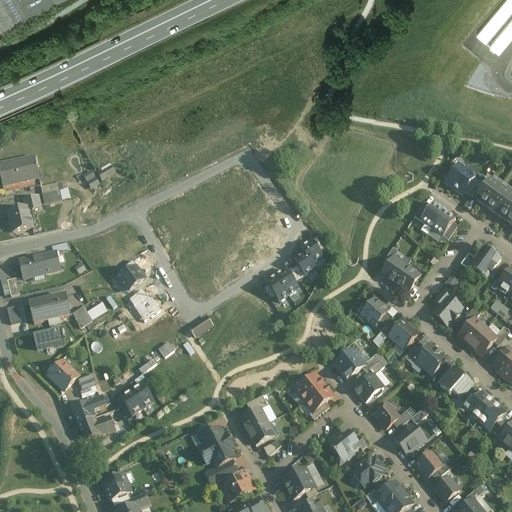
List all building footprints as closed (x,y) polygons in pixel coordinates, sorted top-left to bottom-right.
[(30,17),(20,0),(0,0),(0,25),(4,32),(30,17)] [(61,0),(20,0),(30,17),(61,0)] [(35,158),(0,166),(0,172),(3,188),(39,180),(35,158)] [(97,172),(102,182),(116,175),(111,165),(97,172)] [(464,170),(456,171),(446,185),(462,197),(464,194),(474,180),(475,178),(464,170)] [(92,190),(100,185),(93,174),(85,179),(92,190)] [(39,180),(3,188),(5,194),(41,186),(39,180)] [(474,180),(464,194),(471,200),(482,185),(480,184),(474,180)] [(490,182),(476,202),(487,209),(499,191),(494,187),(495,186),(490,182)] [(62,184),(41,189),(42,196),(48,194),(60,192),(63,191),(62,184)] [(63,191),(60,192),(62,202),(70,200),(67,190),(63,191)] [(504,195),(499,191),(487,209),(496,216),(510,196),(506,193),(504,195)] [(60,192),(48,194),(50,201),(51,205),(62,202),(60,192)] [(511,197),(510,196),(496,216),(506,223),(511,214),(511,197)] [(38,197),(23,201),(25,210),(28,209),(29,212),(41,210),(38,197)] [(430,208),(424,204),(417,216),(422,220),(430,208)] [(422,220),(420,223),(432,231),(444,213),(433,205),(422,220)] [(25,210),(8,214),(10,222),(9,225),(10,230),(12,232),(13,234),(33,229),(29,212),(28,209),(25,210)] [(444,213),(432,231),(443,239),(445,236),(453,225),(456,221),(444,213)] [(453,225),(445,236),(450,240),(458,228),(453,225)] [(306,254),(313,266),(323,259),(313,243),(302,249),(306,254)] [(475,261),(469,270),(486,282),(501,261),(484,249),(475,261)] [(393,250),(383,265),(388,268),(394,258),(395,259),(398,253),(393,250)] [(56,254),(43,257),(47,276),(61,273),(56,254)] [(295,261),(306,278),(317,271),(313,266),(306,254),(295,261)] [(468,256),(461,267),(468,272),(469,270),(475,261),(468,256)] [(43,257),(19,263),(24,281),(47,276),(43,257)] [(388,268),(382,277),(395,286),(407,267),(395,259),(394,258),(388,268)] [(127,295),(146,281),(136,267),(117,282),(127,295)] [(407,267),(395,286),(400,290),(399,291),(407,297),(420,278),(407,269),(408,268),(407,267)] [(500,285),(498,288),(498,289),(501,291),(507,295),(510,297),(511,294),(511,268),(511,269),(500,285)] [(276,278),(289,297),(299,291),(286,272),(276,278)] [(289,297),(276,278),(267,284),(280,304),(289,297)] [(16,280),(7,283),(11,299),(20,296),(16,280)] [(500,285),(496,282),(491,289),(493,291),(497,290),(498,289),(498,288),(500,285)] [(445,292),(436,303),(441,307),(449,299),(451,297),(445,292)] [(66,297),(29,306),(34,326),(71,317),(66,297)] [(441,307),(433,316),(447,328),(451,322),(453,324),(459,318),(457,315),(461,310),(449,299),(441,307)] [(376,300),(361,317),(374,329),(375,328),(387,315),(388,313),(381,308),(383,306),(376,300)] [(505,320),(510,311),(497,302),(491,310),(505,320)] [(11,325),(21,323),(18,308),(8,310),(11,325)] [(84,309),(73,316),(81,330),(93,323),(92,323),(88,314),(84,309)] [(95,310),(88,314),(92,323),(99,318),(95,310)] [(474,310),(462,323),(468,329),(475,321),(480,316),(474,310)] [(387,315),(375,328),(381,333),(393,320),(387,315)] [(208,317),(188,326),(194,338),(214,329),(208,317)] [(393,320),(381,333),(388,340),(389,339),(388,338),(399,326),(393,320)] [(468,329),(459,339),(469,348),(485,330),(475,321),(468,329)] [(399,326),(388,338),(389,339),(404,352),(418,337),(402,323),(399,326)] [(504,329),(495,339),(497,341),(494,344),(499,348),(508,338),(510,335),(504,329)] [(485,330),(469,348),(481,359),(494,344),(497,341),(495,339),(485,330)] [(62,332),(34,338),(37,352),(65,346),(62,332)] [(381,336),(374,342),(378,347),(385,341),(381,336)] [(499,348),(496,352),(502,357),(509,350),(511,346),(511,342),(508,338),(499,348)] [(446,362),(430,347),(423,355),(415,363),(416,364),(432,378),(446,362)] [(416,348),(405,360),(413,367),(416,364),(415,363),(423,355),(416,348)] [(502,357),(493,368),(502,377),(511,366),(511,353),(509,350),(502,357)] [(353,352),(334,367),(347,383),(362,370),(365,368),(364,366),(353,352)] [(375,358),(364,366),(365,368),(362,370),(366,375),(380,364),(375,358)] [(380,364),(366,375),(370,380),(374,377),(374,378),(384,369),(380,364)] [(511,366),(502,377),(511,385),(511,366)] [(68,372),(63,367),(59,367),(54,373),(51,373),(48,376),(48,380),(51,382),(54,382),(65,393),(79,379),(70,370),(68,372)] [(448,369),(436,383),(441,387),(453,374),(448,369)] [(463,380),(454,373),(453,374),(441,387),(440,389),(450,397),(453,394),(460,401),(473,386),(464,378),(463,380)] [(93,376),(82,380),(78,384),(82,393),(95,388),(97,387),(93,376)] [(304,377),(288,385),(295,394),(296,394),(296,393),(309,383),(304,377)] [(309,383),(296,393),(296,394),(305,405),(325,388),(316,377),(309,383)] [(370,380),(355,392),(359,398),(365,405),(374,398),(375,399),(377,399),(382,396),(382,393),(381,392),(384,390),(374,378),(374,377),(370,380)] [(132,393),(143,412),(154,405),(143,386),(132,393)] [(82,393),(80,394),(83,401),(98,395),(95,388),(82,393)] [(325,388),(305,405),(313,415),(326,405),(333,399),(325,388)] [(132,418),(143,412),(132,393),(121,400),(132,418)] [(476,402),(467,412),(467,413),(478,422),(494,404),(482,394),(476,402)] [(87,405),(72,411),(78,426),(95,420),(93,414),(110,407),(107,397),(95,402),(87,405)] [(263,398),(246,406),(252,416),(261,411),(261,412),(268,408),(263,398)] [(471,398),(459,411),(464,416),(467,413),(467,412),(476,402),(471,398)] [(494,404),(478,422),(490,433),(497,425),(506,415),(494,404)] [(326,405),(313,415),(310,417),(314,423),(330,410),(326,405)] [(399,419),(388,407),(375,417),(387,432),(393,426),(400,421),(399,419)] [(252,416),(242,421),(246,429),(245,429),(248,436),(269,425),(266,418),(264,417),(261,412),(261,411),(252,416)] [(412,420),(411,421),(416,427),(428,417),(423,411),(412,420)] [(406,413),(399,419),(400,421),(393,426),(398,432),(411,421),(412,420),(406,413)] [(95,420),(78,426),(85,444),(116,432),(110,418),(100,422),(99,422),(97,423),(96,423),(95,420)] [(497,425),(490,433),(495,437),(508,422),(501,429),(497,425)] [(511,425),(508,422),(495,437),(499,441),(511,426),(511,425)] [(269,425),(248,436),(252,442),(253,442),(256,448),(274,438),(272,433),(273,431),(269,425)] [(206,426),(196,432),(200,440),(211,435),(206,426)] [(511,426),(499,441),(510,450),(511,447),(511,426)] [(413,427),(395,442),(407,458),(426,442),(422,438),(423,436),(423,435),(422,434),(421,433),(420,433),(419,433),(413,427)] [(224,437),(220,430),(211,435),(200,440),(204,448),(198,451),(207,466),(212,463),(216,471),(232,462),(236,460),(232,453),(234,452),(226,436),(224,437)] [(338,432),(326,442),(331,448),(343,439),(339,433),(338,432)] [(353,443),(347,435),(331,448),(330,449),(334,455),(335,457),(336,456),(340,462),(345,458),(348,462),(355,457),(354,455),(360,450),(362,453),(367,449),(359,439),(353,443)] [(280,442),(264,450),(268,459),(283,448),(280,442)] [(431,455),(416,467),(427,481),(432,478),(443,469),(442,468),(431,455)] [(368,456),(354,467),(358,472),(363,468),(364,469),(373,462),(368,456)] [(373,462),(364,469),(363,468),(358,472),(353,476),(364,490),(370,485),(371,487),(383,477),(382,476),(386,472),(376,460),(373,462)] [(232,462),(216,471),(222,482),(211,487),(212,488),(216,486),(238,474),(232,462)] [(443,469),(432,478),(436,483),(440,480),(449,473),(450,472),(445,466),(442,468),(443,469)] [(305,471),(282,483),(287,492),(310,480),(305,471)] [(238,474),(216,486),(220,492),(243,480),(243,479),(240,474),(241,473),(238,474)] [(449,473),(440,480),(443,485),(449,480),(450,480),(453,478),(449,473)] [(123,475),(101,484),(108,502),(130,493),(123,475)] [(243,480),(220,492),(223,499),(227,497),(230,504),(255,491),(251,483),(249,484),(246,479),(248,478),(248,477),(243,479),(243,480)] [(310,480),(287,492),(293,502),(305,496),(315,490),(310,480)] [(443,485),(435,492),(445,504),(460,493),(450,480),(449,480),(443,485)] [(384,493),(376,500),(376,501),(385,511),(404,495),(396,484),(384,493)] [(379,488),(365,499),(371,505),(376,501),(376,500),(384,493),(379,488)] [(315,490),(305,496),(308,501),(309,500),(319,495),(316,489),(315,490)] [(475,493),(463,502),(467,507),(474,501),(474,502),(479,498),(475,493)] [(404,495),(385,511),(405,511),(413,506),(404,495)] [(144,496),(127,503),(130,509),(137,506),(139,510),(148,506),(144,496)] [(308,501),(303,503),(306,510),(313,506),(309,500),(308,501)] [(249,501),(233,510),(233,511),(240,511),(251,507),(249,501)] [(467,507),(460,511),(482,511),(474,502),(474,501),(467,507)] [(251,507),(240,511),(266,511),(262,505),(261,506),(260,502),(251,507)]
